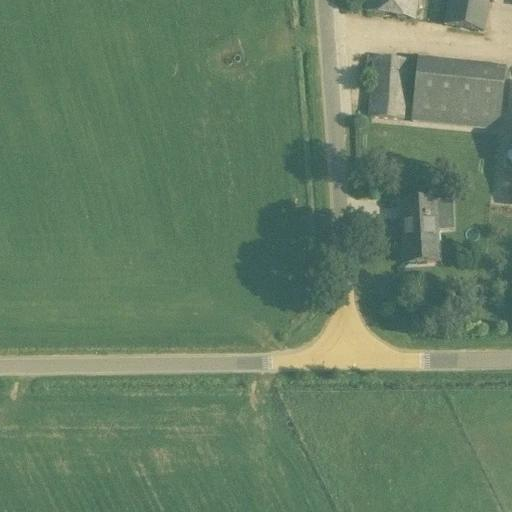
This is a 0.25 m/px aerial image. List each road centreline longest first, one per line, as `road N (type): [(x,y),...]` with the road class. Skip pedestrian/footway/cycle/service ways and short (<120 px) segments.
road 1 (unclassified): [(344,361),(322,0)]
road 2 (unclassified): [(344,361),(0,367)]
road 3 (unclassified): [(511,360),(344,361)]
